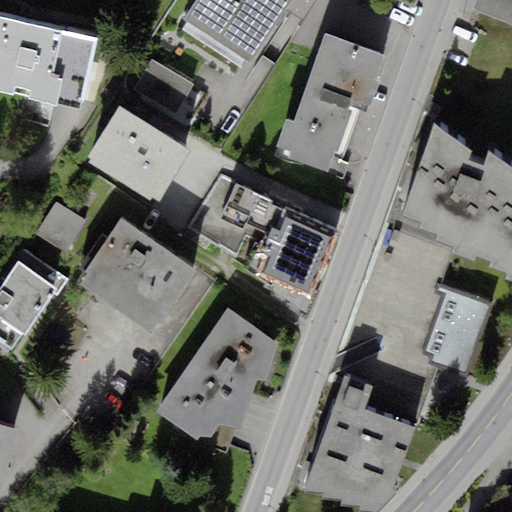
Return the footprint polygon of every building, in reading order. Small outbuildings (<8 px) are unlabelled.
[(293,0),(194,0),(182,19),(188,23),(183,30),(238,67),(243,60),(250,65),(293,0)] [(511,0),(476,0),(474,9),(511,23),(511,0)] [(96,38),(0,16),(0,92),(79,110),(96,38)] [(287,121),(274,155),(342,180),(348,164),(341,162),(360,109),(366,111),(386,57),(325,34),(292,123),(287,121)] [(193,85),(151,60),(134,88),(176,113),(193,85)] [(190,151),(118,106),(87,157),(91,159),(88,162),(149,200),(151,197),(158,201),(190,151)] [(472,151),(434,124),(401,215),(421,224),(419,228),(437,236),(435,242),(453,248),(452,253),(473,262),(476,258),(491,263),(489,267),(508,275),(504,280),(511,282),(511,168),(488,152),(482,166),(467,159),(472,151)] [(275,203),(221,176),(188,228),(247,267),(310,293),(324,260),(337,230),(275,203)] [(63,253),(85,221),(56,201),(34,233),(63,253)] [(198,269),(121,218),(78,284),(155,334),(198,269)] [(68,282),(23,249),(16,259),(19,262),(0,287),(0,340),(11,349),(23,333),(25,334),(55,294),(57,296),(68,282)] [(423,354),(432,357),(429,364),(467,377),(493,304),(439,285),(435,295),(443,298),(423,354)] [(228,308),(156,412),(198,441),(226,453),(235,429),(240,430),(258,380),(266,381),(279,343),(228,308)] [(374,386),(345,376),(304,491),(323,494),(322,499),(341,501),(339,506),(360,509),(358,511),(378,511),(395,493),(391,489),(415,428),(364,410),(374,386)] [(0,491),(19,430),(0,424),(0,491)]
